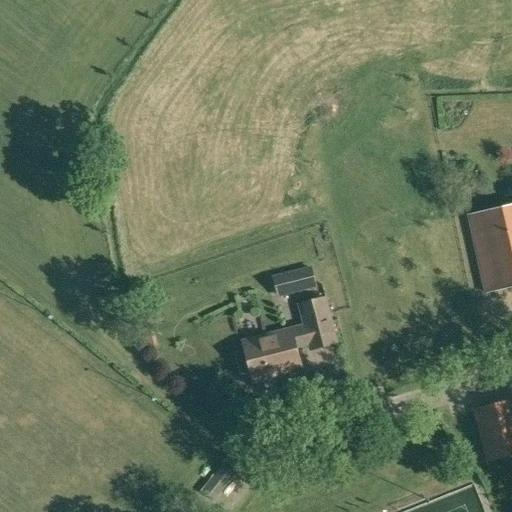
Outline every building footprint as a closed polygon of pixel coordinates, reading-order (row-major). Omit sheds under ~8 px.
[(395,129),(383,132),(387,146),(398,143),(395,129)] [(511,205),(468,216),(486,293),(500,290),(511,286),(511,205)] [(291,273),(274,277),(278,296),(295,291),(315,286),(311,268),(291,273)] [(305,326),(291,330),(296,349),(308,346),(310,352),(336,345),(332,325),(325,298),(300,305),(305,326)] [(245,350),(234,352),(240,376),(251,373),(254,382),(275,376),(302,370),(300,365),(296,349),(291,330),(274,334),(275,339),(245,347),(245,350)] [(475,410),(488,462),(511,455),(511,436),(504,403),(475,410)] [(214,500),(234,474),(223,466),(203,491),(214,500)]
